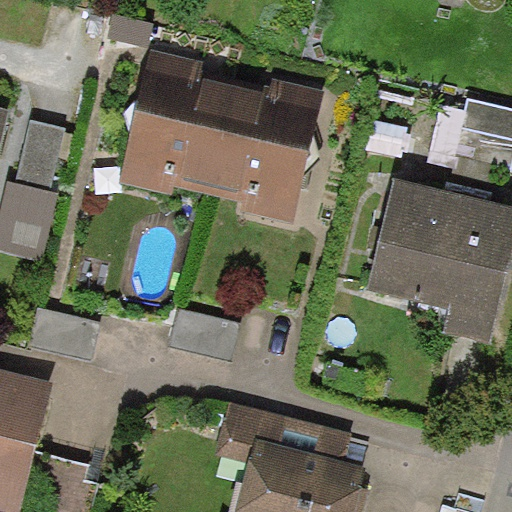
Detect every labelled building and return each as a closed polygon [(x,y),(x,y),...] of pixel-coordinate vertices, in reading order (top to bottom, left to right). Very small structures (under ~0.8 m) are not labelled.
[(236,79),(151,59),(123,175),(208,195),(236,79)] [(321,100),(236,79),(208,195),(294,215),(321,100)] [(0,160),(10,113),(0,110),(0,160)] [(511,139),(511,121),(467,112),(456,160),(505,171),(511,139)] [(62,134),(27,126),(15,182),(50,190),(62,134)] [(491,348),(511,266),(511,220),(395,190),(368,293),(451,315),(446,337),(491,348)] [(0,258),(38,267),(52,202),(4,192),(0,212),(0,258)] [(34,314),(26,347),(89,363),(97,330),(34,314)] [(176,316),(168,349),(230,365),(239,331),(176,316)] [(0,378),(0,511),(17,511),(47,390),(0,378)] [(347,439),(224,411),(210,470),(246,478),(238,511),(366,511),(373,482),(339,474),(347,439)]
